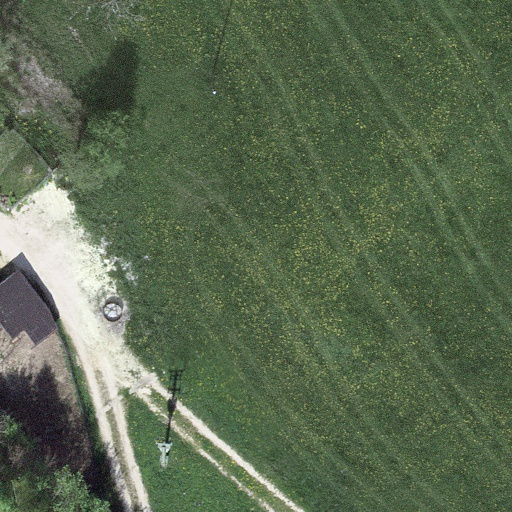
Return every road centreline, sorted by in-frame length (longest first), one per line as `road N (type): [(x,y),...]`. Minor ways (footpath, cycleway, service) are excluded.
road 1 (track): [(138,511),(99,359),(286,511)]
road 2 (track): [(0,232),(45,259),(99,359)]
